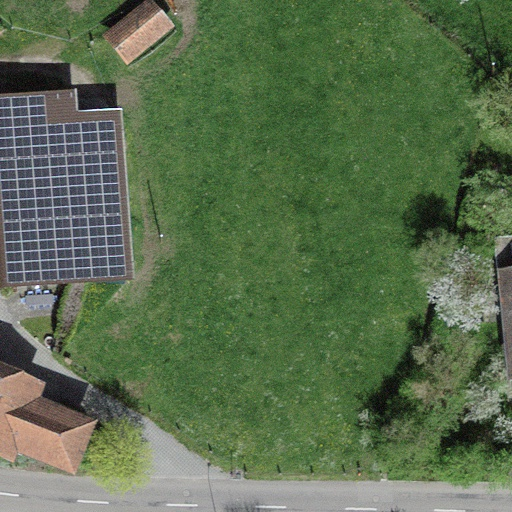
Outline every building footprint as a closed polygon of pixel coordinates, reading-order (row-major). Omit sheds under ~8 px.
[(126,67),(175,30),(151,0),(150,0),(103,37),(126,67)] [(0,98),(0,294),(86,288),(87,306),(127,303),(126,285),(134,284),(121,114),(78,118),(76,93),(0,98)] [(507,389),(511,388),(511,273),(498,274),(507,389)] [(63,356),(86,367),(96,344),(73,334),(63,356)] [(0,465),(13,471),(17,461),(74,484),(97,425),(41,403),(46,390),(0,372),(0,465)]
